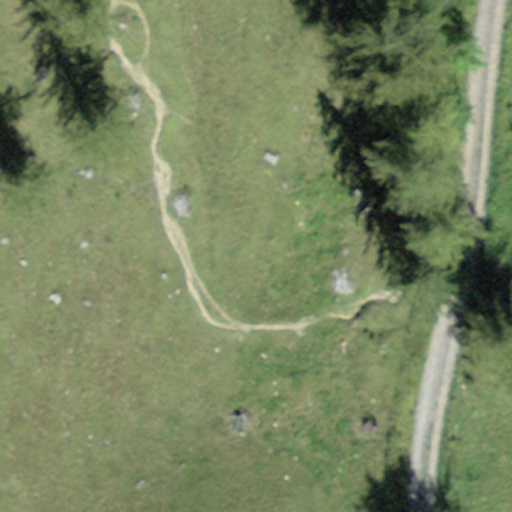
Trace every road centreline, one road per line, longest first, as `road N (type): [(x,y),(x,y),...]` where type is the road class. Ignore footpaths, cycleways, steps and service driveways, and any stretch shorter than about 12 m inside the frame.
road 1 (track): [(490,0),(465,218),(437,360)]
road 2 (track): [(414,511),(437,360)]
